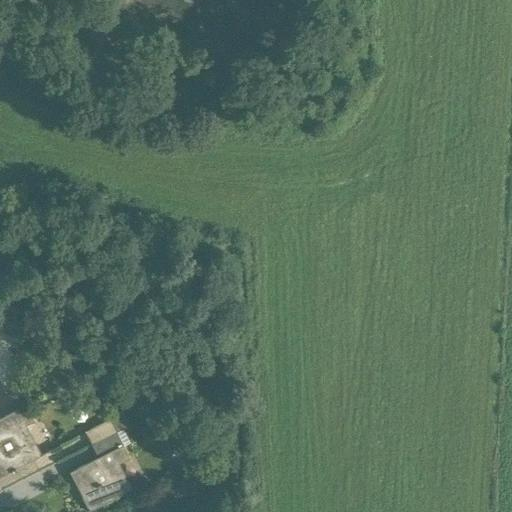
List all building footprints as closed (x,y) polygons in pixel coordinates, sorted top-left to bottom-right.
[(12,387),(19,383),(17,380),(20,378),(6,349),(23,340),(0,332),(0,381),(3,387),(9,383),(12,387)] [(37,346),(30,343),(27,350),(34,352),(37,346)] [(0,419),(0,477),(40,457),(25,427),(33,423),(24,407),(0,419)] [(90,446),(115,434),(129,426),(126,421),(118,413),(107,419),(108,421),(83,434),(90,446)] [(115,434),(90,446),(96,459),(68,474),(87,511),(90,511),(131,491),(118,465),(128,460),(115,434)]
